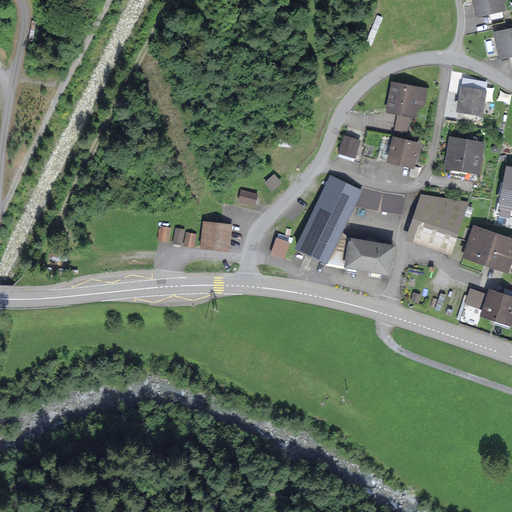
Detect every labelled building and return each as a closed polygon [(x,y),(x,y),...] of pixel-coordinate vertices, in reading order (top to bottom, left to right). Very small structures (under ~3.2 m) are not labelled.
[(500,0),(470,0),(474,18),(503,13),(500,0)] [(511,29),(496,33),(501,60),(511,57),(511,29)] [(429,92),(394,85),(388,115),(418,121),(419,112),(426,108),(429,92)] [(485,92),(462,89),(458,114),(482,118),(485,92)] [(488,145),(453,139),(448,170),(482,176),(488,145)] [(361,145),(346,140),(340,157),(356,162),(361,145)] [(415,145),(393,140),(389,161),(410,166),(415,145)] [(511,165),(505,164),(497,207),(511,209),(511,165)] [(333,176),(296,250),(327,266),(364,191),(333,176)] [(472,203),(423,194),(408,242),(454,258),(472,203)] [(232,224),(203,221),(200,249),(230,252),(232,224)] [(172,227),(160,226),(157,241),(169,243),(172,227)] [(186,229),(175,228),(172,244),(183,246),(186,229)] [(511,263),(511,242),(475,229),(463,262),(507,278),(511,263)] [(197,234),(186,232),(184,246),(195,248),(197,234)] [(289,242),(276,238),(271,256),(284,260),(289,242)] [(395,246),(350,239),(345,271),(390,278),(395,246)] [(482,292),(470,289),(465,304),(477,308),(482,292)] [(511,316),(511,299),(490,293),(482,319),(508,328),(511,316)]
